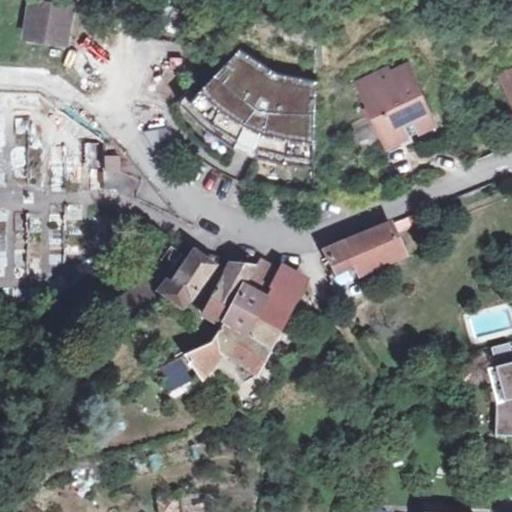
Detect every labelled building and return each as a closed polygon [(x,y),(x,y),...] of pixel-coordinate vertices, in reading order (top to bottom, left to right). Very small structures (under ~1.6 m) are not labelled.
[(63,39),(67,6),(22,1),(19,34),(63,39)] [(279,70),(246,48),(202,94),(196,89),(185,100),(215,128),(220,121),(230,128),(225,135),(242,146),(244,144),(260,151),(259,153),(279,158),(281,149),(321,155),(323,79),(290,74),(279,70)] [(363,82),(392,144),(415,134),(412,129),(421,125),(423,129),(440,122),(412,64),(393,73),(391,68),(363,82)] [(511,68),(500,75),(511,96),(511,68)] [(230,128),(220,121),(215,128),(225,135),(230,128)] [(421,125),(412,129),(415,134),(423,129),(421,125)] [(146,135),(154,156),(175,149),(167,127),(146,135)] [(260,151),(244,144),(242,146),(259,153),(260,151)] [(281,149),(279,158),(321,164),(321,155),(281,149)] [(119,157),(105,158),(107,170),(121,170),(119,157)] [(382,226),(321,251),(325,260),(321,261),(324,271),(346,262),(350,273),(394,256),(382,226)] [(167,303),(180,308),(192,291),(208,267),(191,255),(164,290),(160,288),(155,294),(165,304),(167,303)] [(200,341),(175,359),(196,381),(215,357),(251,375),(299,283),(279,271),(219,268),(194,319),(212,327),(206,336),(200,341)] [(169,350),(175,359),(200,341),(192,332),(169,350)] [(490,366),(499,400),(498,434),(511,433),(511,340),(493,345),(499,364),(490,366)]
